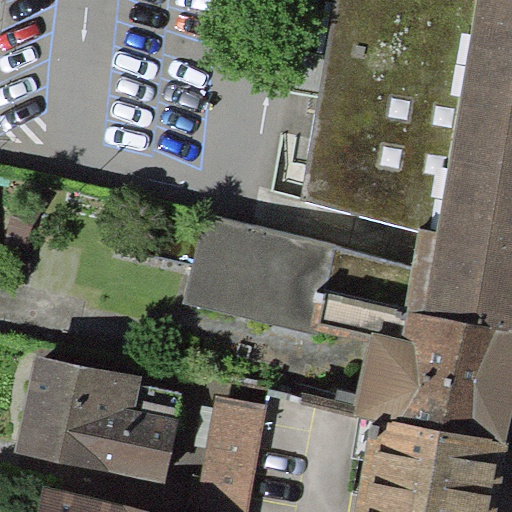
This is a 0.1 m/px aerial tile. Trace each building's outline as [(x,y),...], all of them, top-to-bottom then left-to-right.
[(511,0),(475,0),(459,102),(347,82),(322,77),(319,95),(309,164),(302,200),(419,231),(414,266),(407,310),(511,330),(511,0)] [(323,71),(322,77),(347,82),(459,102),(475,0),(335,0),(326,51),(323,71)] [(36,218),(13,211),(6,238),(14,241),(17,273),(31,272),(29,240),(36,218)] [(414,266),(207,214),(184,303),(317,335),(318,331),(370,342),(372,332),(401,338),(407,310),(414,266)] [(511,330),(407,310),(401,338),(372,332),(370,342),(354,415),(372,419),(508,445),(511,426),(511,330)] [(16,453),(165,484),(178,418),(135,409),(141,384),(142,378),(36,355),(16,453)] [(184,393),(141,384),(135,409),(178,418),(184,393)] [(216,395),(194,511),(248,511),(267,404),(216,395)] [(353,511),(495,511),(508,445),(372,419),(353,511)] [(152,511),(44,487),(38,511),(152,511)]
